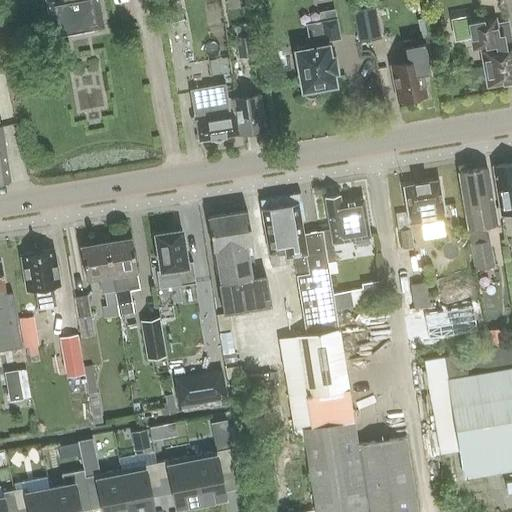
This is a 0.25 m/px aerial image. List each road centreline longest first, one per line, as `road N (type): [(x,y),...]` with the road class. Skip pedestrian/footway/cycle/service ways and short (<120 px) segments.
road 1 (tertiary): [(0,208),(369,146)]
road 2 (unclassified): [(428,511),(369,146)]
road 3 (track): [(175,179),(141,0)]
road 4 (tertiary): [(369,146),(511,122)]
